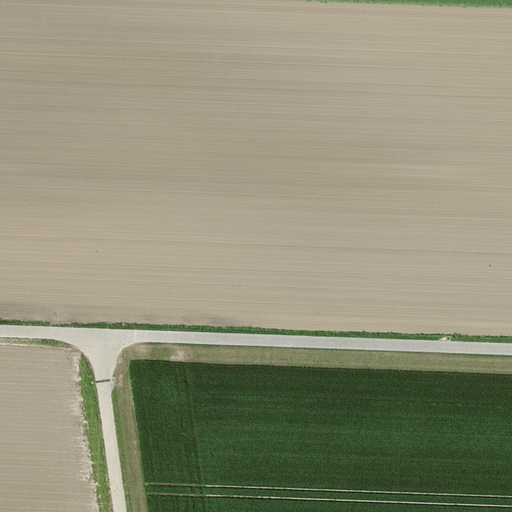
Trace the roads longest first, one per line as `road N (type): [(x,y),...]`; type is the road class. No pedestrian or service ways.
road 1 (track): [(511,348),(0,331)]
road 2 (track): [(95,335),(118,511)]
